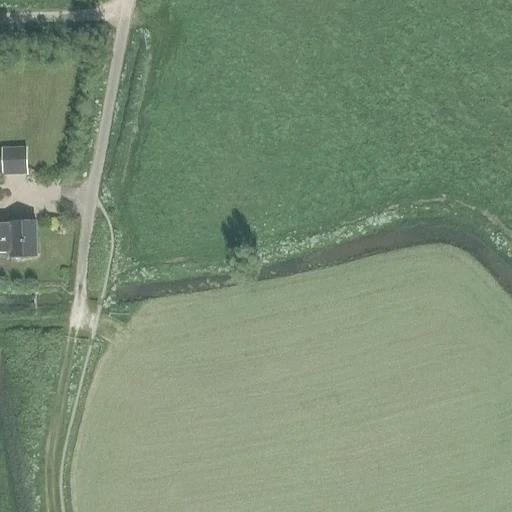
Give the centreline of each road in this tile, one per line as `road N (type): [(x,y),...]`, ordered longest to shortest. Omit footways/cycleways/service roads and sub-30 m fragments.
road 1 (track): [(47,511),(48,438),(79,283)]
road 2 (unclassified): [(93,190),(128,0)]
